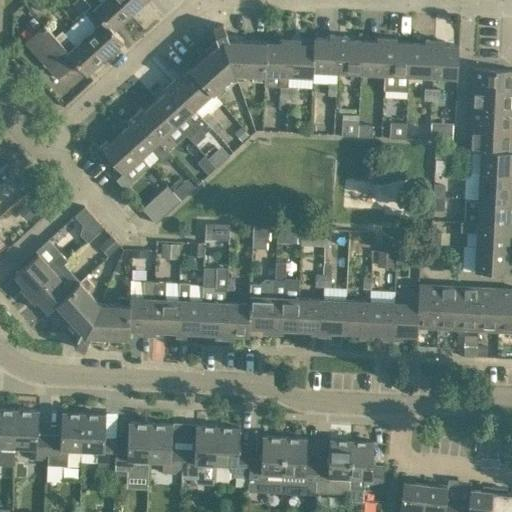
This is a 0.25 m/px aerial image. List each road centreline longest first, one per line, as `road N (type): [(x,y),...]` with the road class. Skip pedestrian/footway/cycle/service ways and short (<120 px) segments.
road 1 (residential): [(511,395),(452,408),(297,400),(261,383),(25,372),(2,354)]
road 2 (residential): [(64,166),(69,119),(198,0)]
road 3 (residential): [(467,7),(462,144)]
road 4 (residential): [(467,7),(334,0)]
road 5 (residential): [(0,266),(58,216),(64,166)]
